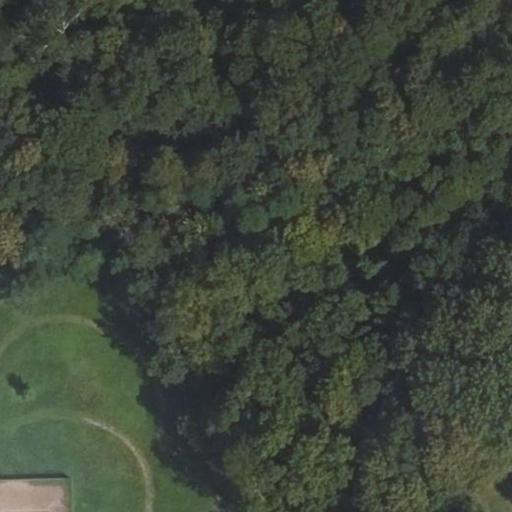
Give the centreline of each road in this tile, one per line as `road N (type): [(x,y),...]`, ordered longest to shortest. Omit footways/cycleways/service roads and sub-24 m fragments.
road 1 (track): [(372,511),(457,320),(511,289)]
road 2 (track): [(511,147),(461,275),(457,320)]
